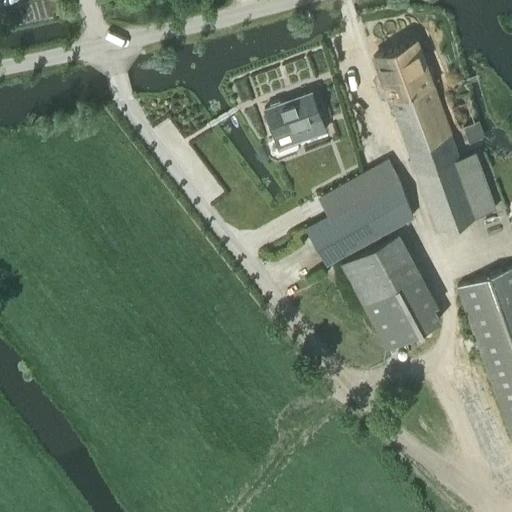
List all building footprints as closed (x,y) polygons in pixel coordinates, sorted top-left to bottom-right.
[(435,228),(493,208),(487,194),(472,152),(458,157),(416,41),(374,56),(423,193),(435,228)] [(324,128),(311,92),(281,102),(279,100),(270,104),(270,106),(265,108),(279,149),(296,143),(295,139),(324,128)] [(318,196),(327,213),(304,226),(326,264),(413,215),(388,156),(318,196)] [(437,304),(398,230),(340,261),(386,347),(440,318),(434,306),(437,304)] [(511,442),(511,265),(455,285),(511,443),(511,442)]
